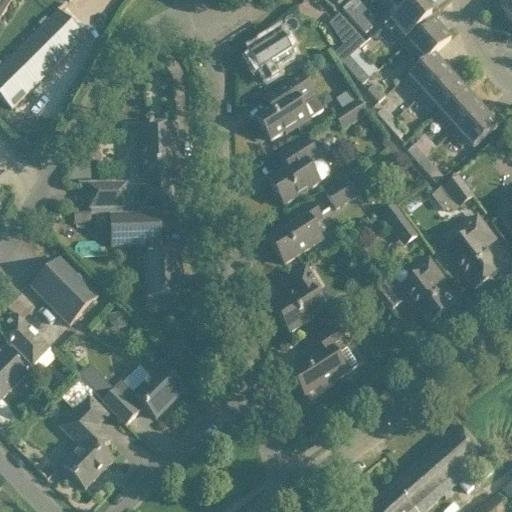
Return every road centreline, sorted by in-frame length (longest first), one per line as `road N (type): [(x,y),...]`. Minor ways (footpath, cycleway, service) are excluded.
road 1 (residential): [(248,386),(225,299),(215,95),(204,34)]
road 2 (residential): [(0,261),(123,49),(198,14)]
road 3 (tertiary): [(285,495),(511,327)]
road 4 (residential): [(118,511),(248,386)]
